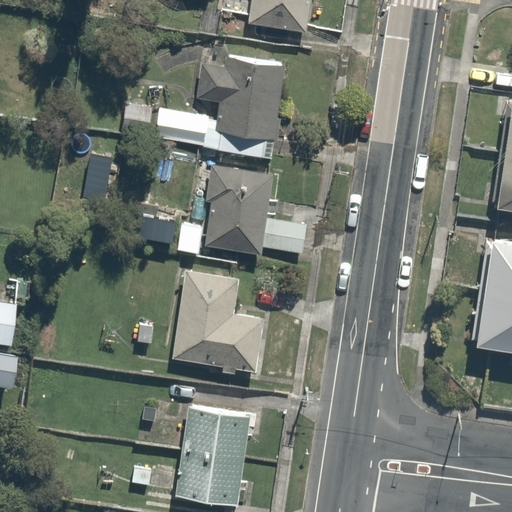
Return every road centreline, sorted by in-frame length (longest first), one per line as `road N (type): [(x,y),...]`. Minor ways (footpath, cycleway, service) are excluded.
road 1 (residential): [(415,0),(348,459)]
road 2 (residential): [(511,478),(348,459)]
